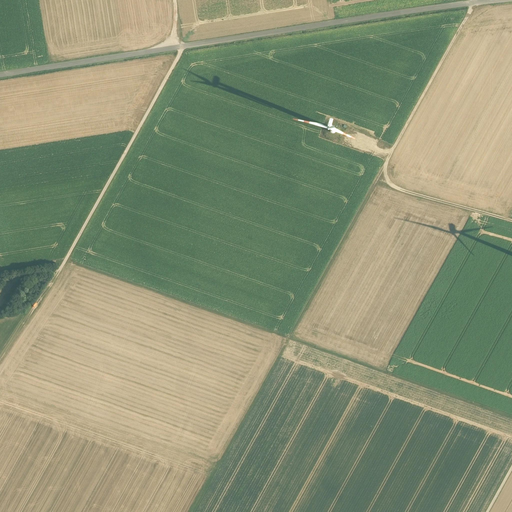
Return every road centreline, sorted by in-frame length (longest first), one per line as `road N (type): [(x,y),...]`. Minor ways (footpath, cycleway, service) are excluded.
road 1 (tertiary): [(0,75),(509,0)]
road 2 (track): [(66,258),(290,337)]
road 3 (track): [(290,337),(511,417)]
road 4 (track): [(472,3),(374,184)]
road 5 (track): [(192,511),(290,337)]
road 6 (track): [(290,337),(374,184)]
road 7 (track): [(384,165),(396,187),(511,220)]
